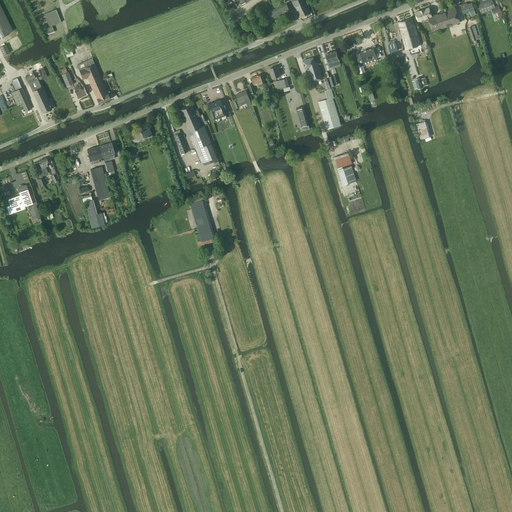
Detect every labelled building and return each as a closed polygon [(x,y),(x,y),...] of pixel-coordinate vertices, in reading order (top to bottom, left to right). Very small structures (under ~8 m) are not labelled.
[(299,0),(293,4),(298,13),(309,7),(306,2),(307,1),(306,0),(299,0)] [(480,8),(488,6),(493,4),(492,0),(479,0),(481,2),(479,3),(480,8)] [(461,5),(463,13),(469,11),(471,16),(472,16),(475,15),(475,14),(474,10),(472,2),(465,4),(465,3),(461,5)] [(287,3),(268,12),(271,19),(290,10),(287,3)] [(0,36),(12,31),(0,6),(0,36)] [(499,6),(492,8),(493,13),(497,12),(499,17),(501,16),(500,11),(501,11),(499,6)] [(311,12),(309,7),(298,13),(300,17),(311,12)] [(429,7),(415,12),(418,21),(429,17),(433,31),(460,22),(455,8),(432,16),(429,7)] [(61,22),(56,9),(44,13),(49,27),(46,28),(48,33),(55,31),(53,25),(61,22)] [(424,34),(421,33),(419,33),(419,34),(417,35),(412,18),(398,22),(406,49),(420,44),(418,37),(420,36),(422,42),(426,41),(424,34)] [(396,43),(389,45),(391,53),(398,51),(396,43)] [(0,47),(4,55),(9,53),(6,45),(0,47)] [(360,53),(356,55),(358,61),(362,60),(363,62),(376,58),(377,58),(375,54),(379,52),(375,45),(373,46),(373,47),(368,49),(360,52),(360,53)] [(67,57),(73,55),(70,46),(64,49),(67,57)] [(326,53),(329,65),(340,61),(336,50),(332,51),(330,52),(326,53)] [(314,57),(303,61),(305,68),(307,68),(308,70),(309,70),(313,82),(322,79),(317,62),(315,63),(314,57)] [(92,58),(77,65),(84,81),(88,79),(94,92),(105,87),(92,58)] [(278,66),(269,69),(272,78),(281,76),(278,66)] [(38,70),(42,79),(48,76),(43,67),(38,70)] [(74,84),(69,72),(62,75),(67,87),(74,84)] [(27,81),(28,81),(32,91),(42,113),(52,109),(41,85),(38,80),(37,76),(35,77),(33,73),(25,77),(27,81)] [(259,85),(263,84),(262,81),(260,74),(251,77),(254,84),(258,83),(259,85)] [(13,81),(12,82),(16,90),(22,87),(18,79),(17,78),(13,80),(13,81)] [(276,89),(283,87),(289,86),(287,78),(274,81),(276,89)] [(415,80),(412,81),(414,89),(418,88),(418,89),(423,87),(423,86),(420,79),(420,78),(415,79),(415,80)] [(325,91),(327,99),(333,98),(334,97),(331,89),(328,81),(325,82),(327,90),(325,91)] [(74,87),(75,90),(78,98),(87,94),(84,87),(80,88),(79,84),(77,84),(78,86),(74,87)] [(105,87),(94,92),(99,103),(110,98),(108,95),(111,94),(109,91),(107,92),(105,87)] [(239,100),(248,97),(246,90),(236,94),(239,100)] [(25,96),(15,100),(17,105),(22,103),(28,100),(25,96)] [(341,125),(333,98),(327,99),(318,102),(326,129),(341,125)] [(28,100),(22,103),(26,111),(31,108),(28,100)] [(223,106),(220,100),(207,104),(209,111),(213,122),(226,118),(222,106),(223,106)] [(180,110),(189,132),(201,127),(199,121),(196,122),(195,118),(197,117),(199,116),(197,110),(194,112),(191,105),(180,110)] [(304,107),(296,109),(301,126),(309,124),(304,107)] [(189,132),(188,132),(201,163),(202,163),(216,157),(204,126),(201,127),(189,132)] [(134,142),(152,135),(149,128),(146,129),(145,127),(143,129),(143,130),(131,135),(134,142)] [(181,154),(188,151),(180,132),(174,135),(181,154)] [(111,142),(87,149),(90,161),(91,161),(92,161),(99,159),(114,155),(114,154),(115,153),(111,142)] [(47,163),(48,162),(46,157),(38,160),(41,168),(37,169),(40,176),(42,176),(48,173),(45,167),(48,166),(47,163)] [(112,160),(105,162),(108,172),(114,171),(112,160)] [(351,165),(338,169),(343,184),(356,180),(351,165)] [(98,199),(110,196),(102,166),(90,170),(98,199)] [(31,200),(27,189),(26,185),(23,186),(22,185),(21,185),(21,187),(18,188),(20,195),(8,199),(11,208),(24,204),(24,206),(32,203),(33,205),(37,204),(35,198),(31,200)] [(204,200),(203,196),(190,200),(191,204),(190,204),(201,240),(197,241),(198,246),(214,242),(213,237),(204,205),(206,205),(205,200),(204,200)]
